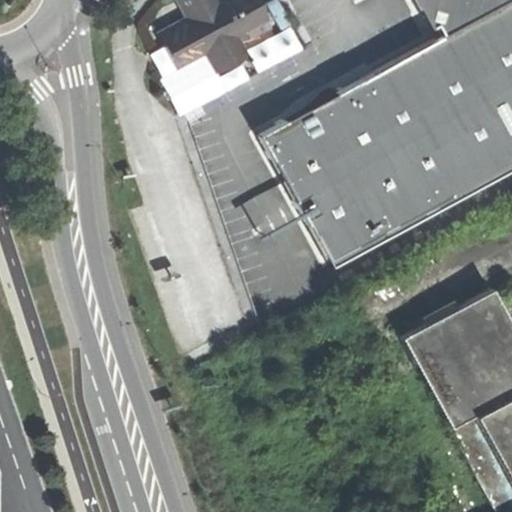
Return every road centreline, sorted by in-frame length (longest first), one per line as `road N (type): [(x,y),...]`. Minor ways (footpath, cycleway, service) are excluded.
road 1 (secondary): [(170,511),(94,267),(77,76),(63,13)]
road 2 (secondary): [(2,59),(33,93),(47,128),(65,259),(141,511)]
